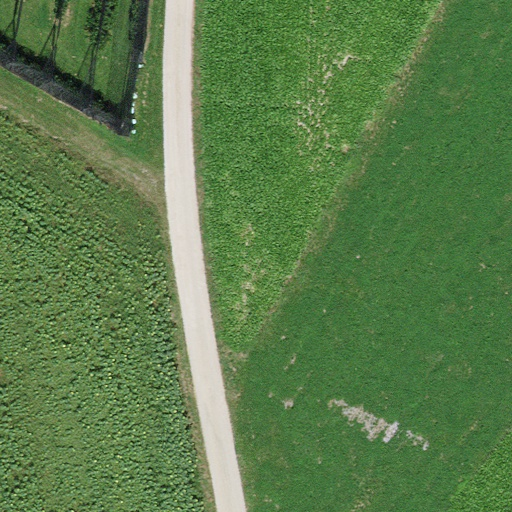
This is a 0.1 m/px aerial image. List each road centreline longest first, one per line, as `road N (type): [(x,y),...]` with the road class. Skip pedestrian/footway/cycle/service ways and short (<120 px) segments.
road 1 (track): [(243,511),(177,103),(186,0)]
road 2 (track): [(0,93),(192,195)]
